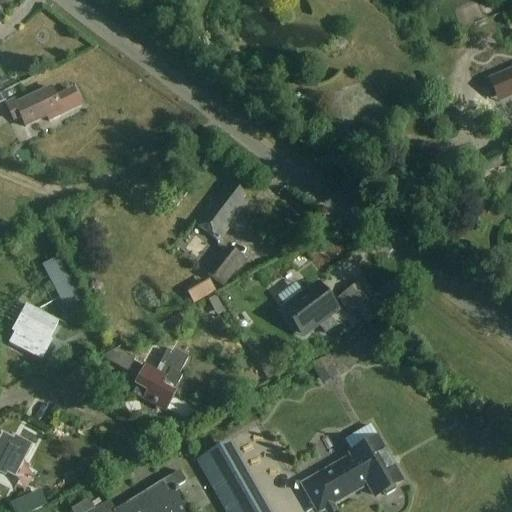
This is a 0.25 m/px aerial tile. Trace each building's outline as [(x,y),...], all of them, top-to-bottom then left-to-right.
[(511,96),(511,68),(486,79),(496,103),(511,96)] [(56,98),(50,87),(16,103),(14,99),(5,104),(13,122),(20,119),(25,128),(58,113),(60,117),(79,108),(71,91),(56,98)] [(509,162),(502,149),(482,160),(489,173),(509,162)] [(489,177),(481,160),(459,172),(468,188),(489,177)] [(226,183),(194,224),(218,243),(248,205),(244,202),(246,199),(226,183)] [(188,194),(179,188),(170,200),(180,206),(188,194)] [(242,261),(227,249),(207,274),(222,287),(242,261)] [(63,266),(46,274),(60,301),(76,292),(63,266)] [(382,308),(362,280),(337,298),(349,315),(356,310),(363,321),(382,308)] [(215,294),(210,283),(188,294),(194,305),(215,294)] [(319,283),(282,311),(304,340),(320,328),(325,335),(337,326),(332,319),(341,312),(319,283)] [(60,323),(28,306),(14,332),(17,334),(11,344),(44,361),(54,343),(50,341),(60,323)] [(135,359),(116,349),(101,358),(127,373),(135,359)] [(165,415),(176,395),(173,394),(182,378),(179,376),(189,359),(171,349),(157,374),(142,366),(135,378),(138,380),(133,389),(135,390),(131,396),(165,415)] [(33,447),(16,438),(15,441),(5,435),(0,443),(0,474),(7,478),(9,474),(16,478),(33,447)] [(400,482),(376,440),(352,454),(356,461),(328,478),(326,474),(305,486),(319,510),(323,508),(325,511),(334,511),(336,511),(332,503),(368,482),(376,496),(382,493),(383,495),(386,496),(394,491),(395,488),(394,486),(400,482)] [(262,511),(224,445),(196,461),(225,511),(262,511)] [(36,476),(25,470),(18,484),(28,490),(36,476)] [(184,483),(177,471),(113,509),(108,500),(94,509),(88,499),(70,510),(71,511),(190,511),(191,511),(196,508),(189,497),(184,500),(177,488),(184,483)]
